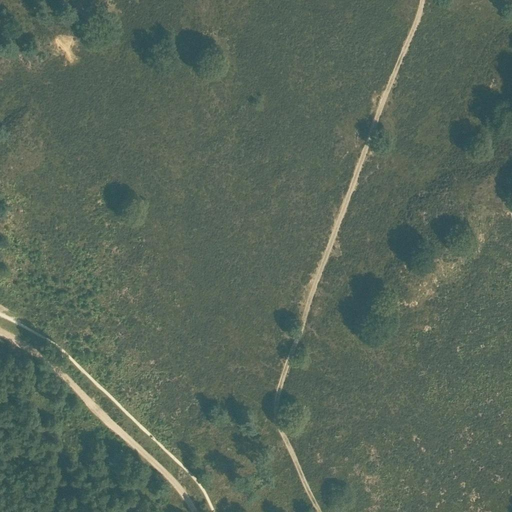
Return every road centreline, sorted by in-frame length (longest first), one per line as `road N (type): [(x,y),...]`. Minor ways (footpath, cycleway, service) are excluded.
road 1 (track): [(316,511),(274,403),(422,0)]
road 2 (track): [(0,332),(57,369),(167,475),(194,511)]
